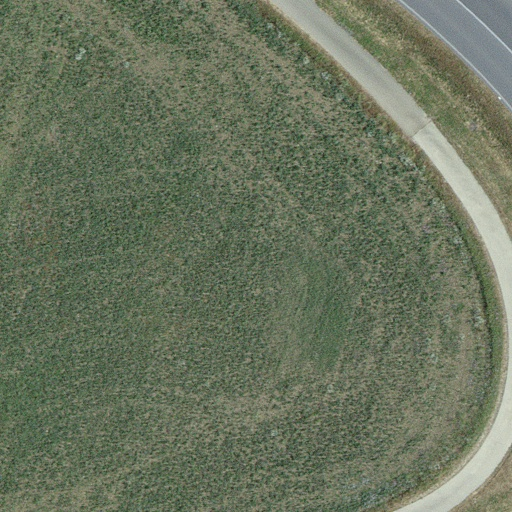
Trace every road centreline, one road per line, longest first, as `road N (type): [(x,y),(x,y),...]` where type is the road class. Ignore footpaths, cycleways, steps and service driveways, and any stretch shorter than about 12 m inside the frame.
road 1 (track): [(511,280),(477,204),(424,132),(288,0)]
road 2 (track): [(423,511),(475,473),(511,409)]
